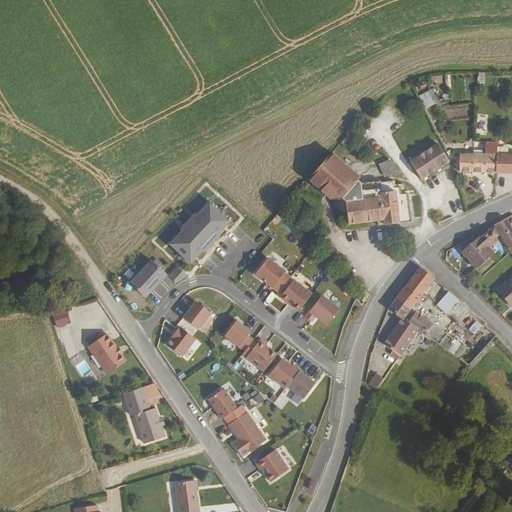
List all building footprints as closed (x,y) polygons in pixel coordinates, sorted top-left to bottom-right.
[(483,83),(485,73),(479,72),(477,82),(483,83)] [(425,108),(439,102),(432,88),(418,95),(425,108)] [(448,161),(436,143),(408,161),(420,179),(448,161)] [(364,190),(378,180),(360,183),(358,180),(360,178),(330,152),(306,180),(329,200),(336,192),(346,201),(346,203),(349,201),(360,193),(362,191),(364,190)] [(511,153),(496,154),(497,172),(511,171),(511,153)] [(477,154),(460,154),(460,172),(469,172),(497,172),(496,154),(492,154),(479,154),(477,154)] [(394,169),(388,159),(379,163),(386,174),(394,169)] [(398,170),(390,159),(388,159),(394,169),(396,171),(398,170)] [(411,221),(407,193),(404,193),(402,183),(394,184),(394,180),(379,182),(379,180),(378,180),(364,190),(362,191),(360,193),(349,201),(346,203),(348,223),(377,220),(384,219),(384,224),(411,221)] [(181,230),(169,243),(190,263),(202,249),(204,251),(219,234),(217,233),(229,219),(208,200),(196,213),(194,212),(179,228),(181,230)] [(498,218),(493,221),(499,232),(510,250),(511,252),(511,223),(507,214),(498,218)] [(494,223),(489,228),(496,235),(499,232),(494,223)] [(479,236),(462,252),(476,268),(494,252),(487,244),(496,235),(489,228),(480,236),(479,236)] [(284,270),(267,256),(254,273),(277,291),(289,275),(284,271),(284,270)] [(153,259),(131,283),(147,297),(168,273),(153,259)] [(171,275),(178,281),(189,274),(179,265),(171,275)] [(433,278),(420,266),(392,304),(407,316),(433,278)] [(511,275),(497,288),(511,304),(511,275)] [(293,278),(280,295),(299,310),(312,292),(293,278)] [(322,294),(306,315),(313,321),(317,315),(328,324),(341,307),(322,294)] [(458,303),(452,298),(448,296),(438,308),(448,316),(458,303)] [(181,316),(197,328),(209,311),(194,299),(181,316)] [(419,309),(410,321),(419,328),(439,344),(449,331),(419,309)] [(68,323),(64,312),(53,315),(57,327),(68,323)] [(389,351),(398,356),(419,328),(410,321),(404,317),(385,342),(391,348),(389,351)] [(250,330),(235,318),(223,334),(245,350),(254,338),(247,334),(250,330)] [(476,334),(482,323),(474,319),(468,330),(476,334)] [(180,326),(167,343),(183,356),(196,339),(180,326)] [(127,361),(107,333),(89,346),(108,374),(127,361)] [(247,358),(265,371),(278,354),(267,345),(268,343),(261,338),(247,358)] [(283,358),(270,375),(287,389),(289,386),(301,370),(302,369),(295,364),(294,366),(283,358)] [(318,382),(301,370),(289,386),(306,398),(318,382)] [(382,376),(375,371),(367,383),(374,387),(382,376)] [(222,387),(207,397),(221,418),(236,407),(222,387)] [(140,389),(121,395),(129,418),(133,416),(143,445),(163,438),(153,409),(148,411),(140,389)] [(255,404),(263,401),(261,394),(252,396),(255,404)] [(266,439),(247,412),(228,424),(238,439),(232,443),(241,456),(266,439)] [(276,452),(257,465),(262,472),(263,471),(272,484),(290,472),(276,452)] [(201,511),(197,480),(176,483),(179,511),(201,511)]
